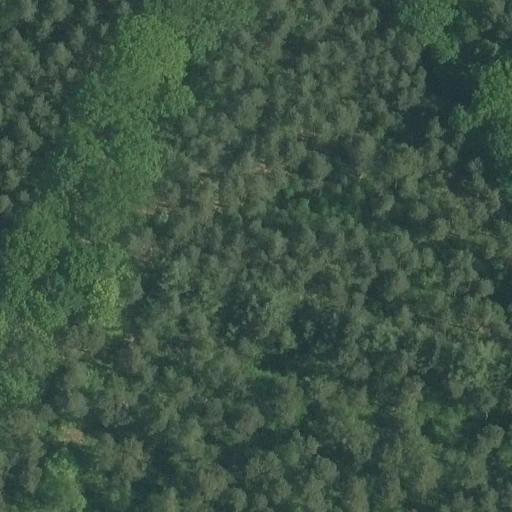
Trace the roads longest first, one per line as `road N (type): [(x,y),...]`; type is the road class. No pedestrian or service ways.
road 1 (track): [(206,0),(0,366)]
road 2 (track): [(424,0),(511,131)]
